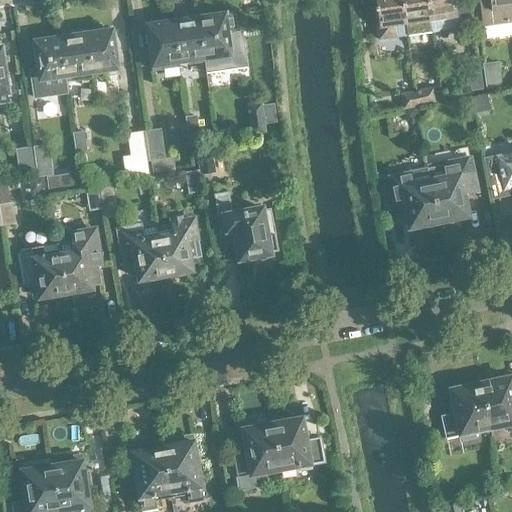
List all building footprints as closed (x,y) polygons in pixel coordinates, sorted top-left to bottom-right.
[(396,24),(404,23),(400,0),(376,0),(377,6),(375,7),(380,38),(397,35),(396,24)] [(428,31),(426,20),(429,20),(425,0),(400,0),(404,23),(416,22),(418,33),(428,31)] [(459,29),(457,16),(454,0),(425,0),(429,20),(431,20),(432,33),(459,29)] [(511,23),(511,0),(480,0),(484,26),(494,24),(495,26),(511,23)] [(196,18),(202,59),(203,59),(203,63),(205,63),(216,59),(216,57),(226,56),(226,55),(228,55),(229,58),(243,56),(240,29),(235,30),(232,12),(196,18)] [(202,59),(196,18),(196,15),(183,17),(183,19),(172,21),(172,18),(171,19),(177,62),(202,59)] [(164,64),(177,62),(171,19),(159,20),(159,23),(147,25),(153,71),(165,69),(164,64)] [(116,74),(111,30),(60,37),(65,75),(65,81),(78,79),(77,73),(103,70),(103,75),(116,74)] [(65,75),(60,37),(34,40),(40,84),(54,82),(53,76),(65,75)] [(479,87),(475,57),(459,60),(464,90),(479,87)] [(480,64),(483,90),(499,87),(496,62),(480,64)] [(423,92),(425,107),(436,105),(434,90),(423,92)] [(403,110),(425,107),(423,92),(400,95),(403,110)] [(250,133),(264,131),(260,103),(246,106),(250,133)] [(194,116),(183,118),(187,137),(198,135),(194,116)] [(159,129),(145,131),(150,174),(173,170),(171,158),(163,158),(159,129)] [(73,153),(85,152),(82,132),(70,134),(73,153)] [(123,179),(146,176),(140,132),(125,134),(128,157),(120,158),(123,179)] [(51,176),(47,146),(31,148),(35,178),(51,176)] [(16,170),(31,167),(28,148),(13,150),(16,170)] [(196,154),(199,175),(214,173),(210,151),(196,154)] [(511,154),(484,161),(490,191),(511,187),(511,154)] [(445,178),(430,180),(438,222),(467,217),(463,196),(477,193),(471,165),(443,170),(445,178)] [(200,192),(196,171),(183,173),(187,195),(200,192)] [(416,183),(414,173),(385,179),(391,211),(405,208),(409,228),(438,222),(430,180),(416,183)] [(98,187),(101,208),(103,217),(117,215),(112,184),(98,187)] [(0,187),(0,203),(10,202),(7,186),(0,187)] [(88,211),(101,208),(98,187),(85,189),(88,211)] [(226,193),(213,195),(220,232),(231,230),(237,261),(269,256),(268,250),(275,249),(268,212),(231,219),(226,193)] [(0,220),(1,226),(16,224),(12,201),(10,202),(0,203),(0,220)] [(173,235),(158,237),(164,275),(191,271),(189,259),(196,258),(194,243),(197,242),(193,215),(170,219),(173,235)] [(140,225),(117,229),(121,254),(122,253),(125,268),(135,266),(138,280),(164,275),(158,237),(143,240),(140,225)] [(55,245),(64,294),(83,290),(83,288),(91,287),(90,280),(99,278),(97,266),(101,266),(95,234),(85,236),(85,231),(70,233),(72,242),(55,245)] [(45,297),(64,294),(55,245),(29,249),(17,251),(24,287),(28,286),(29,292),(36,291),(37,295),(44,294),(45,297)] [(511,375),(478,383),(487,428),(503,425),(503,428),(506,427),(506,430),(511,428),(511,375)] [(476,430),(487,428),(478,383),(449,389),(454,412),(440,415),(445,438),(459,434),(461,440),(475,437),(474,434),(477,433),(476,430)] [(286,418),(272,420),(281,469),(297,466),(298,470),(311,467),(310,464),(323,461),(319,437),(305,439),(301,418),(289,420),(286,418)] [(281,469),(272,420),(258,422),(256,426),(243,428),(247,450),(233,452),(237,476),(250,474),(251,478),(265,476),(265,472),(281,469)] [(162,439),(170,490),(185,488),(187,501),(203,498),(193,440),(179,443),(178,437),(162,439)] [(170,490),(162,439),(145,442),(146,447),(132,450),(141,508),(157,505),(155,493),(170,490)] [(49,457),(57,510),(73,507),(73,511),(89,511),(81,459),(67,461),(66,455),(49,457)] [(41,511),(42,511),(57,510),(49,457),(18,462),(24,501),(19,501),(20,511),(41,511)] [(447,506),(448,511),(460,511),(458,503),(447,506)]
